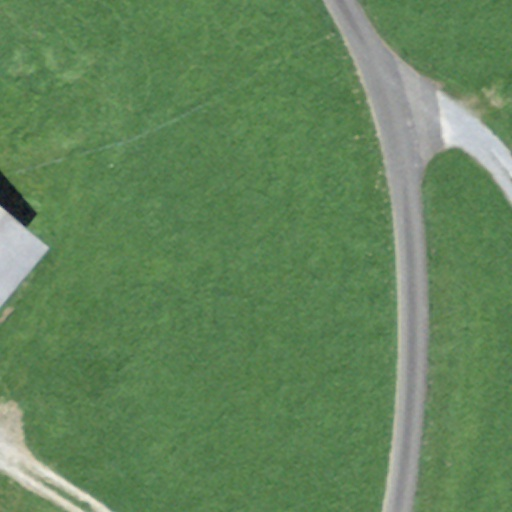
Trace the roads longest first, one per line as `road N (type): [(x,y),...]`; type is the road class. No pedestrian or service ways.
road 1 (track): [(395,511),(412,393),(407,182),(395,107),(337,0)]
road 2 (track): [(511,179),(488,149),(395,107)]
